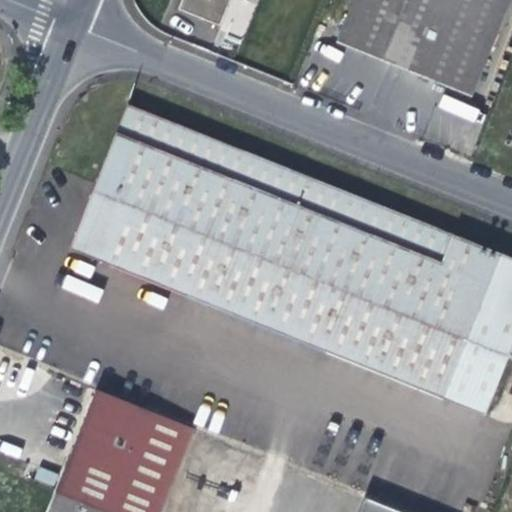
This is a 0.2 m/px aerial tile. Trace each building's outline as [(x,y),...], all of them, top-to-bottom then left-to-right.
[(230,0),(182,0),(179,9),(220,25),(222,20),(230,0)] [(354,0),(337,42),(472,96),(510,0),(354,0)] [(443,95),(438,107),(475,122),(480,110),(443,95)] [(511,257),(128,104),(69,249),(486,415),(511,349),(511,257)] [(161,511),(195,429),(97,390),(48,511),(161,511)] [(400,511),(359,498),(354,511),(400,511)]
